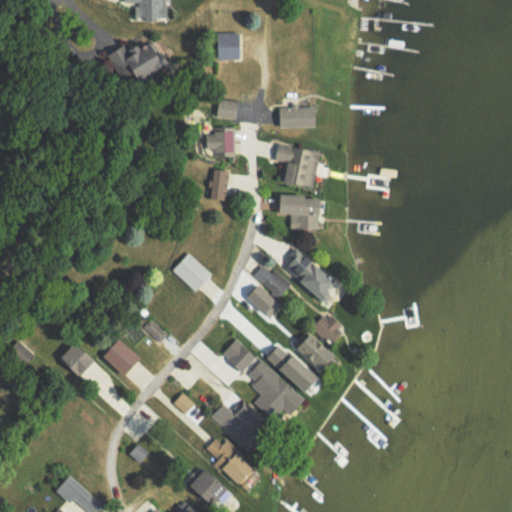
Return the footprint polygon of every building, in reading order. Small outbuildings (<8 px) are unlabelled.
[(120,0),(121,1),(133,1),(133,16),(144,16),(144,20),(154,20),(154,16),(163,16),(162,0),(120,0)] [(239,58),(238,31),(214,31),(214,58),(239,58)] [(141,41),(124,50),(121,43),(107,50),(122,80),(153,65),(141,41)] [(233,116),(234,98),(214,97),(214,115),(233,116)] [(311,104),(288,105),(288,106),(276,107),(277,127),(312,126),(311,104)] [(234,126),(213,125),(213,134),(204,134),(203,147),(215,148),(215,154),(234,154),(234,126)] [(317,149),(275,143),(273,158),(283,160),(279,181),(312,186),(317,149)] [(207,197),(225,199),(227,169),(210,167),(207,197)] [(275,213),(289,214),(288,228),(316,229),(317,195),(275,194),(275,213)] [(169,267),(192,290),(209,273),(187,250),(169,267)] [(294,261),(290,258),(281,270),(322,300),(327,293),(322,289),(330,278),(299,255),(294,261)] [(252,273),(277,298),(291,284),(275,268),(270,273),(261,264),(252,273)] [(277,305),(255,282),(244,294),(266,317),(277,305)] [(325,312),(311,327),(328,343),(343,328),(325,312)] [(165,332),(149,318),(142,326),(158,341),(165,332)] [(316,368),(330,354),(306,331),(292,346),(316,368)] [(120,373),(136,356),(115,336),(99,353),(120,373)] [(240,370),(254,355),(234,337),(220,352),(240,370)] [(74,376),(90,361),(71,341),(55,356),(74,376)] [(289,351),(286,354),(275,344),(263,356),(298,390),(314,374),(289,351)] [(252,401),(270,419),(281,407),(288,413),(302,398),(260,358),(247,372),(254,379),(250,384),(259,393),(252,401)] [(193,402),(181,390),(171,401),(183,412),(193,402)] [(231,414),(219,404),(209,416),(240,440),(256,420),(238,405),(231,414)] [(231,450),(234,447),(226,438),(220,443),(214,437),(202,448),(233,481),(247,467),(231,450)] [(126,452),(136,461),(146,450),(135,441),(126,452)] [(230,491),(198,467),(185,484),(217,509),(230,491)] [(68,500),(71,496),(91,511),(101,501),(65,473),(53,488),(68,500)]
